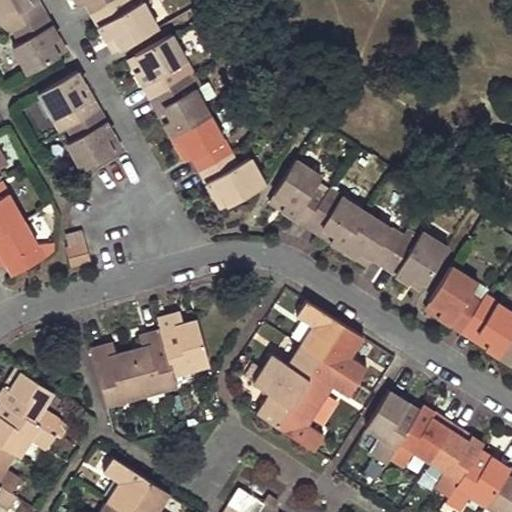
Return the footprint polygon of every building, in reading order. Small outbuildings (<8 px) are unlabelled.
[(0,0),(0,16),(8,31),(13,28),(19,38),(14,41),(30,68),(61,50),(54,38),(60,35),(46,10),(39,14),(31,0),(0,0)] [(31,0),(39,14),(46,10),(40,0),(31,0)] [(85,0),(107,36),(115,31),(122,43),(157,23),(143,0),(131,0),(129,1),(127,0),(85,0)] [(186,140),(194,154),(215,190),(222,186),(231,201),(266,180),(251,152),(239,160),(233,148),(211,109),(190,72),(183,76),(177,64),(188,59),(172,30),(136,52),(143,63),(136,68),(151,94),(158,90),(172,114),(165,117),(180,144),(186,140)] [(107,36),(114,49),(122,43),(115,31),(107,36)] [(54,38),(61,50),(67,46),(60,35),(54,38)] [(129,56),(136,68),(143,63),(136,52),(129,56)] [(69,125),(74,135),(69,137),(85,166),(87,165),(116,148),(108,134),(115,131),(101,106),(93,109),(80,85),(87,82),(79,67),(41,88),(64,127),(69,125)] [(80,85),(93,109),(101,106),(87,82),(80,85)] [(151,94),(165,117),(172,114),(158,90),(151,94)] [(108,134),(116,148),(123,144),(115,131),(108,134)] [(180,144),(188,157),(194,154),(186,140),(180,144)] [(269,201),(306,224),(311,218),(324,196),(313,188),(322,175),(297,158),(269,201)] [(0,247),(1,250),(15,275),(47,256),(4,180),(0,182),(0,247)] [(215,190),(223,205),(231,201),(222,186),(215,190)] [(373,258),(406,279),(411,272),(426,281),(448,245),(423,230),(416,242),(405,235),(367,211),(330,187),(324,196),(311,218),(334,233),(330,239),(355,255),(359,249),(373,258)] [(306,224),(330,239),(334,233),(311,218),(306,224)] [(69,248),(74,264),(89,259),(84,243),(69,248)] [(355,255),(369,265),(373,258),(359,249),(355,255)] [(486,343),(511,359),(511,307),(486,291),(482,298),(471,291),(479,280),(453,263),(426,305),(462,328),(467,321),(491,337),(486,343)] [(406,279),(421,289),(426,281),(411,272),(406,279)] [(256,408),(313,445),(324,429),(307,419),(332,381),(349,391),(367,362),(352,352),(364,334),(306,296),(295,310),(310,320),(286,359),(271,349),(253,378),(268,388),(256,408)] [(106,401),(145,390),(177,381),(174,368),(210,359),(197,314),(183,318),(180,306),(156,313),(159,326),(138,331),(142,345),(114,351),(111,339),(90,345),(106,401)] [(462,328),(486,343),(491,337),(467,321),(462,328)] [(0,503),(7,508),(18,492),(13,489),(21,476),(6,467),(16,452),(21,455),(31,440),(46,449),(56,433),(51,430),(60,416),(45,407),(56,390),(20,367),(0,399),(0,400),(5,404),(0,411),(0,503)] [(466,501),(483,511),(511,511),(511,464),(482,446),(485,440),(423,403),(421,407),(389,387),(366,423),(381,434),(370,449),(386,459),(389,454),(404,463),(413,449),(443,467),(434,482),(450,491),(446,497),(462,508),(466,501)] [(160,511),(158,510),(171,489),(116,455),(106,469),(119,478),(107,496),(97,511),(85,511),(79,508),(75,511),(160,511)] [(247,511),(257,511),(265,502),(238,485),(228,501),(247,511)] [(221,511),(247,511),(228,501),(221,511)]
